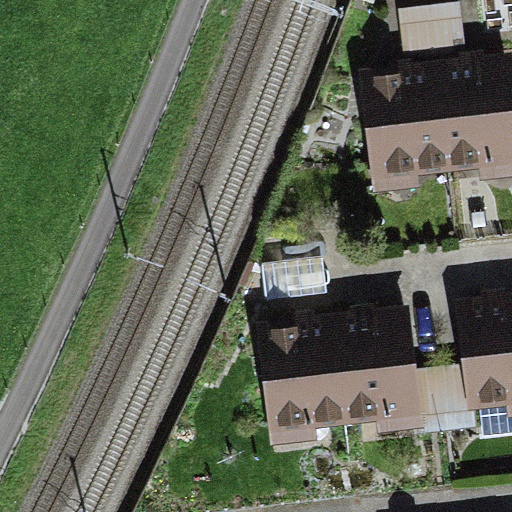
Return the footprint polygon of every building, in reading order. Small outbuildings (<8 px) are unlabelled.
[(436,70),(460,67),(456,29),(410,34),(414,73),(436,70)] [(436,70),(447,159),(511,151),(511,115),(506,62),(460,67),(436,70)] [(447,159),(436,70),(414,73),(367,78),(377,167),(447,159)] [(511,301),(462,307),(469,363),(473,397),(511,392),(511,301)] [(333,322),(344,412),(413,404),(409,370),(403,314),(333,322)] [(344,412),(333,322),(264,330),(274,420),(344,412)] [(473,397),(469,363),(409,370),(413,404),(473,397)]
